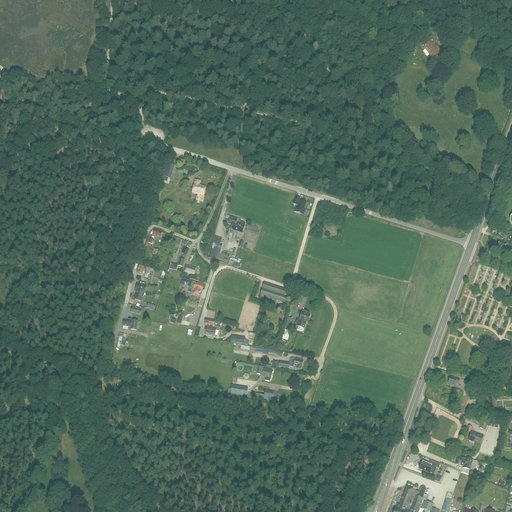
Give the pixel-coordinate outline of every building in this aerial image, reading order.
[(424,22),(431,32),(434,30),(429,23),(432,21),(429,17),(424,22)] [(435,62),(446,54),(436,40),(437,39),(433,35),(420,44),(424,50),(425,49),(435,62)] [(165,163),(161,176),(170,179),(174,166),(165,163)] [(195,180),(192,193),(203,196),(205,187),(199,186),(200,182),(195,180)] [(306,203),(300,201),(298,207),(296,206),(294,211),(296,212),(296,213),(301,215),(303,215),(304,210),(303,210),(306,203)] [(511,215),(511,216),(510,218),(510,219),(510,221),(510,223),(510,224),(511,226),(511,236),(511,237),(511,234),(511,233),(509,233),(505,243),(499,241),(497,247),(498,247),(497,248),(504,250),(505,251),(510,253),(511,250),(511,215)] [(231,230),(242,233),(244,226),(236,223),(237,220),(230,217),(230,220),(225,218),(224,221),(229,222),(228,224),(232,225),(231,230)] [(162,233),(155,230),(152,238),(157,239),(158,237),(160,238),(162,233)] [(215,237),(211,248),(214,249),(215,248),(214,250),(220,252),(222,245),(220,244),(221,238),(215,237)] [(219,252),(211,250),(210,254),(210,253),(209,255),(213,256),(213,258),(216,259),(217,257),(219,252)] [(228,264),(239,268),(241,264),(233,261),(234,259),(231,259),(230,258),(228,264)] [(179,259),(177,266),(171,264),(170,269),(177,271),(177,270),(182,271),(183,267),(185,261),(179,259)] [(140,264),(138,269),(139,270),(138,273),(143,274),(145,274),(144,277),(147,278),(149,278),(150,275),(148,275),(150,267),(140,264)] [(184,272),(194,275),(196,269),(186,266),(184,272)] [(167,272),(154,268),(153,271),(159,273),(158,277),(160,277),(159,280),(164,282),(167,272)] [(190,278),(183,276),(182,280),(180,284),(183,285),(184,282),(189,283),(190,278)] [(200,296),(201,291),(202,288),(203,288),(204,286),(203,285),(193,282),(192,283),(191,283),(188,293),(193,294),(200,296)] [(288,291),(264,283),(261,295),(284,303),(288,291)] [(146,287),(138,284),(136,291),(134,299),(141,301),(144,293),(146,287)] [(302,312),(299,320),(297,326),(304,328),(306,321),(308,322),(310,316),(306,314),(307,313),(302,312)] [(288,314),(284,329),(291,331),(294,319),(289,318),(291,314),(288,314)] [(207,331),(206,335),(215,337),(216,329),(212,329),(213,326),(214,326),(215,321),(206,319),(205,324),(208,325),(207,328),(205,328),(205,331),(207,331)] [(131,327),(130,330),(136,331),(138,322),(132,321),(132,322),(124,320),(123,326),(131,327)] [(244,344),(245,338),(232,336),(231,343),(244,344)] [(278,367),(289,369),(289,366),(293,367),(294,366),(297,367),(297,369),(301,370),(303,361),(296,359),(292,358),(290,359),(289,363),(279,362),(274,361),(273,367),(278,368),(278,367)] [(270,381),(270,379),(271,379),(272,371),(264,369),(265,369),(263,368),(263,367),(257,366),(255,373),(260,375),(263,376),(263,377),(265,378),(265,380),(270,381)] [(454,385),(455,383),(458,384),(459,379),(456,378),(450,376),(448,383),(454,385)] [(231,385),(230,393),(246,396),(247,388),(231,385)] [(254,398),(275,401),(277,392),(274,392),(274,391),(265,390),(264,395),(254,393),(254,398)] [(472,432),(469,439),(480,444),(483,436),(472,432)] [(465,458),(458,456),(456,464),(463,466),(463,468),(470,470),(473,460),(465,458)] [(438,468),(440,465),(427,459),(425,463),(422,462),(419,468),(430,473),(433,466),(438,468)] [(481,473),(471,470),(469,475),(479,478),(481,473)] [(401,498),(402,499),(400,505),(397,504),(396,508),(395,507),(393,511),(413,511),(414,511),(417,511),(425,492),(426,490),(425,488),(424,487),(422,487),(421,488),(419,492),(412,489),(406,487),(403,496),(402,496),(401,498)] [(424,501),(422,508),(431,511),(433,504),(432,504),(432,502),(430,501),(430,503),(424,501)]
